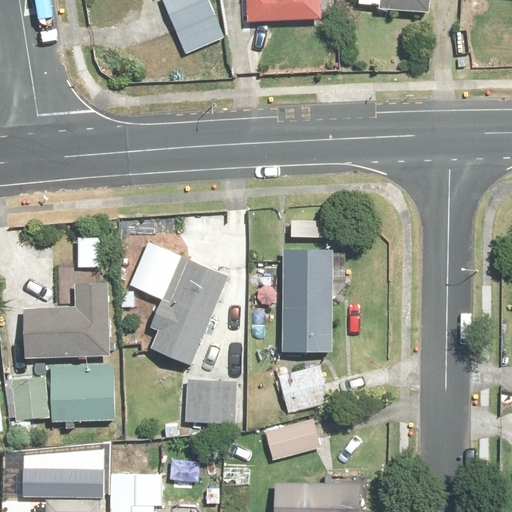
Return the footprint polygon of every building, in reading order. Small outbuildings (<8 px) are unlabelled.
[(215,9),(210,0),(161,0),(174,28),(215,9)] [(243,0),(244,21),(324,20),(323,0),(243,0)] [(357,0),(357,7),(425,10),(425,0),(357,0)] [(95,242),(75,242),(76,270),(96,269),(95,242)] [(332,245),(279,244),(278,352),(331,353),(332,245)] [(179,252),(140,344),(188,365),(228,273),(179,252)] [(16,308),(16,357),(106,356),(106,279),(67,280),(67,307),(16,308)] [(116,362),(6,365),(7,423),(117,420),(116,362)] [(321,362),(275,376),(287,414),(333,399),(321,362)] [(235,380),(187,379),(186,427),(234,428),(235,380)] [(312,414),(258,432),(269,464),(323,446),(312,414)] [(167,470),(109,469),(108,511),(153,511),(154,507),(166,508),(167,470)] [(366,511),(367,482),(272,481),(271,511),(366,511)] [(99,511),(99,494),(34,494),(34,511),(99,511)]
